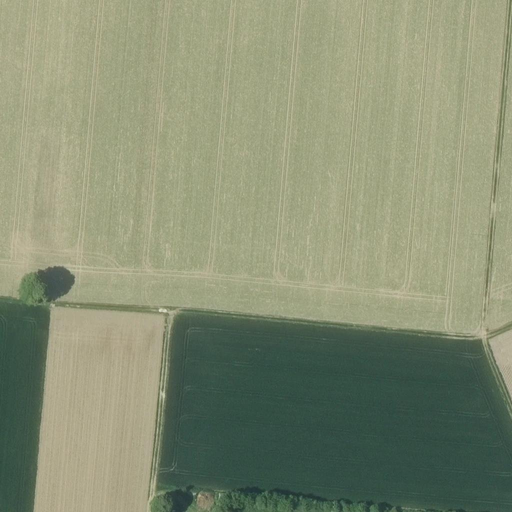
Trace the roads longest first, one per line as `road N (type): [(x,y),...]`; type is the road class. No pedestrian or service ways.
road 1 (track): [(0,299),(481,336)]
road 2 (track): [(508,0),(481,336)]
road 3 (track): [(149,511),(168,309)]
